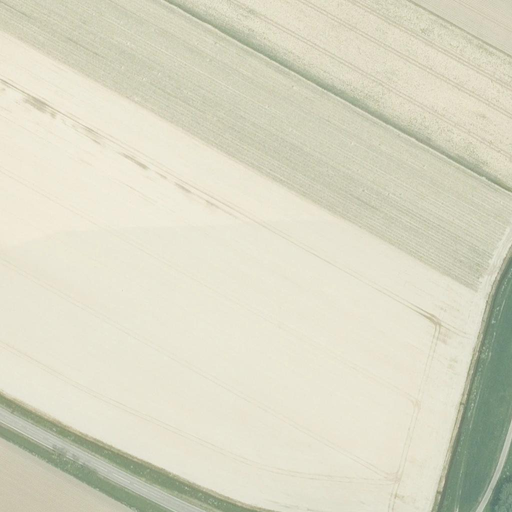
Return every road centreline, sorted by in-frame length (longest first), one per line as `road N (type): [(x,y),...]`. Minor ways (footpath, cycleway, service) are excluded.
road 1 (track): [(455,511),(511,288)]
road 2 (secondary): [(189,511),(0,414)]
